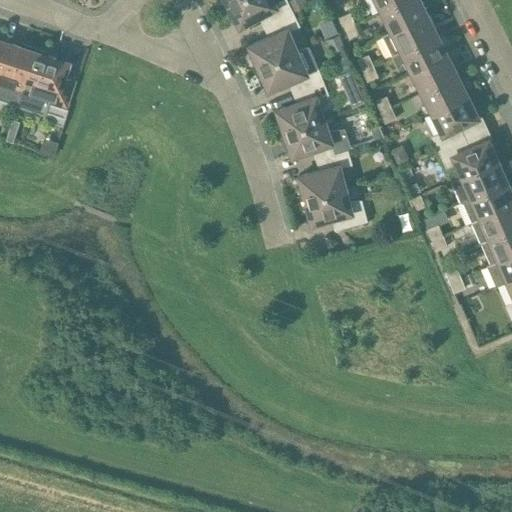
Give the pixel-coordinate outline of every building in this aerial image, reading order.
[(283,0),(275,4),(272,0),(235,0),(229,4),(240,25),(265,12),(270,23),(292,12),(286,0),(283,0)] [(376,0),(382,10),(401,0),(376,0)] [(419,0),(401,0),(382,10),(392,30),(426,13),(419,0)] [(292,12),(270,23),(275,33),(250,45),(260,67),(296,50),(287,30),(298,25),(292,12)] [(339,16),(344,28),(355,23),(350,12),(339,16)] [(436,33),(426,13),(392,30),(392,31),(383,36),(392,54),(401,49),(402,50),(436,33)] [(360,34),(355,23),(344,28),(349,39),(360,34)] [(401,49),(392,54),(397,65),(407,60),(412,71),(446,54),(436,33),(402,50),(401,49)] [(339,35),(326,40),(330,51),(343,46),(339,35)] [(12,46),(0,42),(0,43),(0,99),(1,99),(17,105),(35,48),(23,43),(22,47),(12,43),(12,46)] [(35,48),(17,105),(44,114),(49,99),(65,104),(74,78),(63,75),(67,64),(55,61),(56,58),(47,55),(48,52),(35,48)] [(295,78),(299,89),(322,80),(314,60),(301,62),(296,50),(260,67),(269,89),(295,78)] [(362,70),(373,65),(368,54),(357,58),(362,70)] [(457,75),(446,54),(412,71),(423,92),(457,75)] [(378,76),(373,65),(362,70),(367,81),(378,76)] [(368,100),(355,68),(340,75),(353,106),(368,100)] [(457,75),(423,92),(433,113),(467,96),(457,75)] [(285,132),(323,118),(316,97),(327,93),(322,80),(299,89),(303,100),(277,109),(285,132)] [(380,111),(391,107),(386,95),(375,100),(380,111)] [(439,148),(470,134),(464,122),(477,116),(467,96),(433,113),(443,132),(433,136),(439,148)] [(391,107),(380,111),(385,123),(396,118),(391,107)] [(327,131),(323,118),(285,132),(293,154),(319,145),(323,156),(346,149),(350,148),(344,129),(327,131)] [(475,145),(470,134),(439,148),(447,166),(457,162),(463,175),(497,160),(488,139),(475,145)] [(351,163),(346,149),(323,156),(326,168),(300,175),(306,198),(345,188),(339,166),(351,163)] [(472,196),(506,181),(497,160),(463,175),(463,176),(452,180),(461,201),(463,200),(472,196)] [(511,203),(511,194),(506,181),(472,196),(463,200),(473,222),(481,218),(481,217),(511,203)] [(348,201),(345,188),(306,198),(312,222),(339,214),(342,226),(366,220),(360,200),(348,201)] [(425,205),(420,194),(409,199),(414,210),(425,205)] [(511,228),(511,203),(481,217),(481,218),(473,222),(481,242),(511,228)] [(427,227),(432,239),(443,234),(438,223),(427,227)] [(511,253),(511,228),(481,242),(490,263),(499,259),(511,253)] [(443,234),(432,239),(436,250),(447,245),(443,234)] [(508,280),(511,278),(511,253),(499,259),(490,263),(491,264),(487,265),(496,285),(508,280)] [(444,269),(449,281),(460,276),(456,265),(444,269)] [(460,276),(449,281),(454,292),(465,287),(460,276)]
